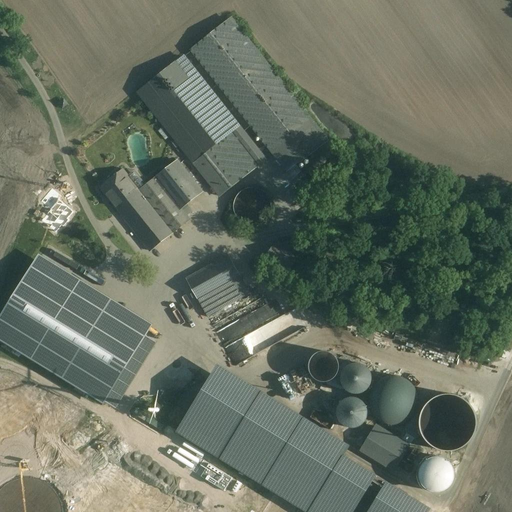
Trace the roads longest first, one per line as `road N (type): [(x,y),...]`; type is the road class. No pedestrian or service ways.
road 1 (unclassified): [(0,30),(52,110),(97,230),(118,255),(133,259),(511,189)]
road 2 (track): [(441,511),(511,362)]
